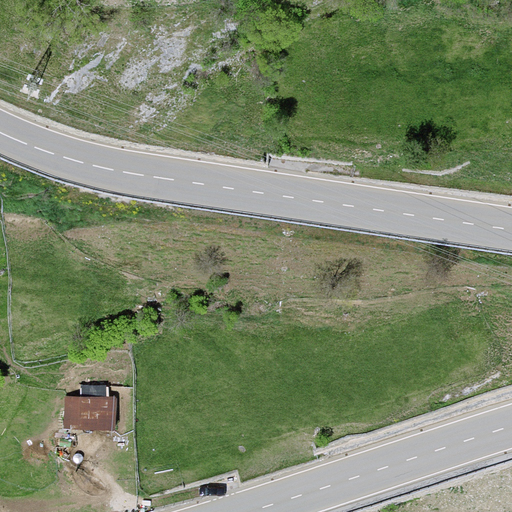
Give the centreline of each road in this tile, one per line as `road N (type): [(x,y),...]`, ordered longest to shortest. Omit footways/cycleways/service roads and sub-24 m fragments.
road 1 (secondary): [(511,229),(105,168),(0,131)]
road 2 (track): [(350,0),(307,16),(211,74),(105,168)]
road 3 (secondary): [(246,511),(511,425)]
